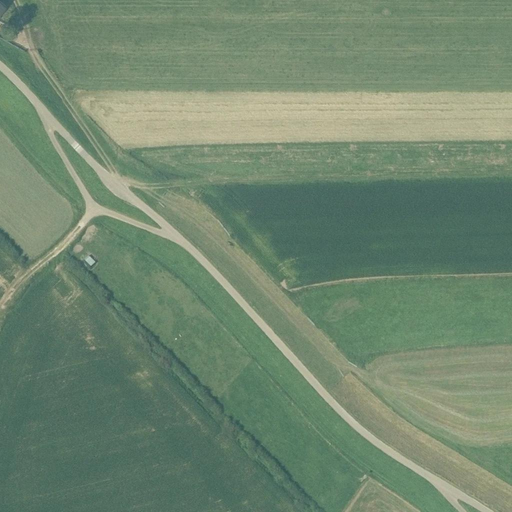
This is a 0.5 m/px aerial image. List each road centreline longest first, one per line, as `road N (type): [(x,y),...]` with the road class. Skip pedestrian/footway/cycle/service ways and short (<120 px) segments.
road 1 (unclassified): [(0,65),(111,182),(213,271),(348,419),(489,511)]
road 2 (track): [(14,0),(43,74),(111,182),(132,183),(192,215),(334,359),(360,372)]
road 3 (track): [(91,207),(70,243),(24,280),(0,314)]
